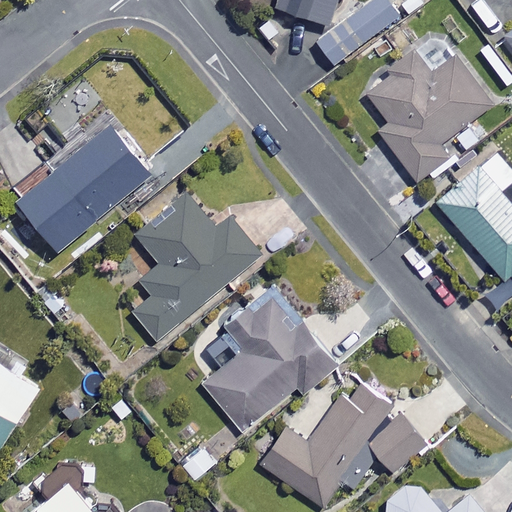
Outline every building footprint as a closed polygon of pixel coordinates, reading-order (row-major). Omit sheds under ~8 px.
[(332,0),(271,0),(271,2),(326,20),(332,0)] [(395,11),(386,0),(361,0),(330,24),(348,47),(395,11)] [(511,23),(502,32),(511,45),(511,23)] [(428,69),(410,46),(383,66),(386,70),(363,88),(386,118),(376,126),(413,175),(447,149),(438,138),(488,100),(451,51),(428,69)] [(152,169),(116,126),(24,202),(61,246),(152,169)] [(511,174),(511,168),(493,147),(434,199),(511,287),(511,203),(498,187),(511,174)] [(211,223),(186,193),(136,235),(157,259),(137,276),(150,292),(130,308),(153,336),(257,250),(225,212),(211,223)] [(334,363),(269,286),(220,326),(239,348),(200,381),(240,428),(294,382),(301,390),(334,363)] [(0,462),(45,388),(0,360),(0,462)] [(424,443),(394,402),(358,366),(305,438),(282,422),(257,457),(325,506),(368,447),(386,471),(424,443)] [(480,511),(465,492),(441,511),(418,484),(403,480),(393,484),(386,493),(384,500),(388,511),(480,511)] [(84,511),(61,484),(26,511),(84,511)]
